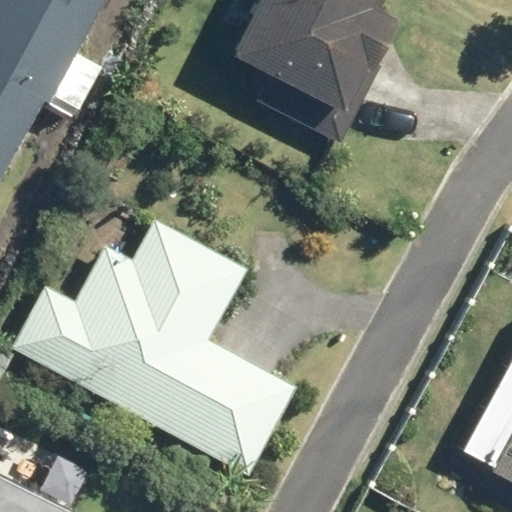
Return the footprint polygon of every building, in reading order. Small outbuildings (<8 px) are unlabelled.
[(0,0),(0,175),(43,94),(50,97),(53,90),(79,104),(102,62),(77,49),(102,0),(0,0)] [(257,0),(233,48),(345,103),(367,60),(372,63),(397,12),(379,3),(380,0),(257,0)] [(45,283),(12,344),(249,471),(296,383),(209,337),(247,265),(155,216),(133,257),(107,244),(77,300),(45,283)] [(0,383),(4,386),(22,352),(14,347),(0,340),(0,383)] [(511,356),(464,445),(493,461),(491,464),(511,475),(511,356)] [(87,511),(0,467),(0,511),(87,511)]
